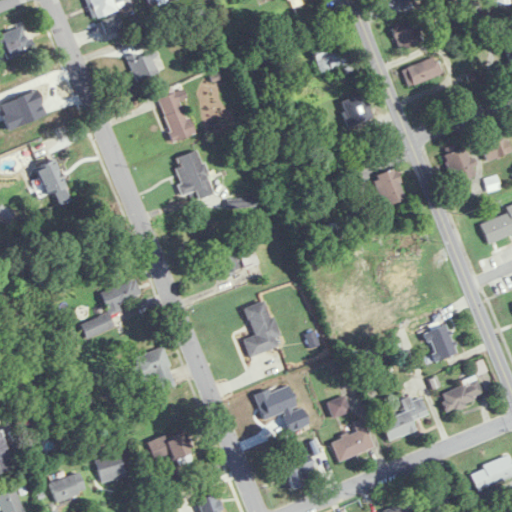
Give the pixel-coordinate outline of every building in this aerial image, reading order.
[(87,0),(96,19),(117,10),(113,1),(115,0),(87,0)] [(0,51),(1,58),(32,52),(26,21),(0,25),(0,51)] [(420,46),(419,25),(394,27),(395,47),(420,46)] [(340,39),(312,52),(326,81),(353,69),(340,39)] [(403,69),(409,86),(440,74),(433,57),(403,69)] [(193,133),(175,85),(152,93),(171,142),(193,133)] [(338,102),(348,127),(372,118),(362,93),(338,102)] [(500,130),(477,139),(487,161),(510,151),(500,130)] [(443,155),(454,183),(476,174),(465,146),(443,155)] [(212,195),(200,149),(177,155),(180,166),(174,167),(182,195),(191,193),(193,200),(212,195)] [(35,168),(47,196),(54,193),(59,205),(71,199),(54,160),(35,168)] [(406,198),(394,168),(372,177),(384,207),(406,198)] [(488,192),(501,188),(497,175),(484,179),(488,192)] [(508,213),(480,223),(488,243),(511,234),(511,203),(505,206),(508,213)] [(345,236),(341,221),(325,225),(329,241),(345,236)] [(214,247),(222,277),(239,273),(231,243),(214,247)] [(141,296),(135,279),(101,291),(109,313),(81,323),(86,338),(115,328),(110,315),(121,311),(119,304),(141,296)] [(244,307),(253,336),(243,339),(248,356),(281,346),(266,300),(244,307)] [(458,352),(445,324),(424,333),(437,361),(458,352)] [(140,382),(156,379),(158,388),(172,385),(165,350),(135,356),(140,382)] [(461,381),(463,386),(441,393),(447,410),(483,398),(476,376),(461,381)] [(80,396),(87,414),(95,411),(88,393),(80,396)] [(416,431),(413,419),(427,415),(421,395),(403,401),(406,412),(381,420),(388,440),(416,431)] [(35,433),(23,407),(11,412),(23,438),(35,433)] [(353,422),(356,430),(330,442),(339,462),(374,446),(361,418),(353,422)] [(170,453),(172,461),(191,454),(183,431),(148,443),(154,459),(170,453)] [(0,472),(12,468),(0,433),(0,472)] [(282,463),(290,487),(317,478),(309,454),(282,463)] [(101,482),(124,476),(119,455),(96,461),(101,482)] [(511,476),(511,466),(507,456),(469,473),(477,492),(511,476)] [(55,502),(85,491),(78,472),(48,483),(55,502)] [(0,494),(0,506),(2,511),(23,511),(14,488),(0,494)] [(412,497),(416,511),(429,511),(448,507),(443,488),(412,497)] [(221,511),(217,495),(198,499),(201,511),(221,511)] [(410,511),(408,502),(374,511),(410,511)]
